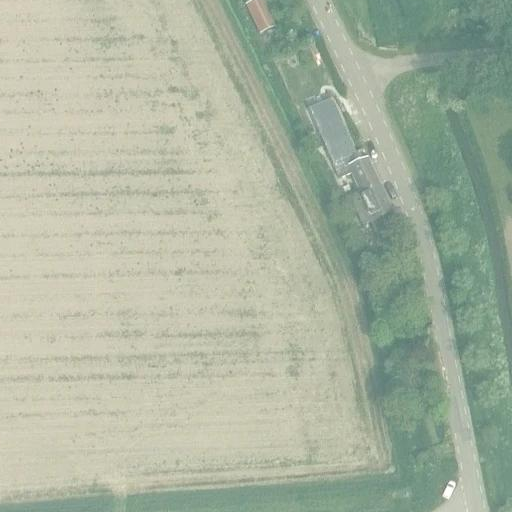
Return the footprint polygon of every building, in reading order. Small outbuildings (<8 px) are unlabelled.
[(260,35),(274,28),(260,0),(257,0),(245,6),(260,35)] [(346,155),(327,105),(308,112),(328,162),(346,155)] [(251,167),(246,147),(238,149),(243,169),(251,167)] [(356,191),(375,183),(364,157),(345,165),(356,191)] [(389,213),(375,183),(356,191),(348,195),(362,226),(370,222),(380,245),(392,240),(381,216),(389,213)]
